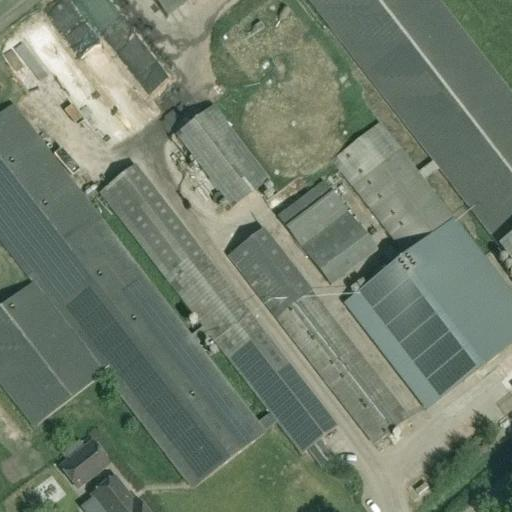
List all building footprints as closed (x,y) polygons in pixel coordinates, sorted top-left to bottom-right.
[(91,18),(105,11),(98,0),(86,0),(83,2),(91,18)] [(133,0),(119,7),(129,26),(144,18),(134,0),(133,0)] [(151,0),(162,14),(180,0),(151,0)] [(330,161),(401,252),(390,261),(393,266),(343,305),(427,413),(511,346),(511,297),(422,182),(438,169),(511,264),(511,97),(436,0),(306,0),(433,163),(417,175),(378,125),(330,161)] [(302,456),(308,451),(321,468),(333,459),(320,442),(337,429),(135,168),(100,195),(204,329),(191,339),(12,108),(0,117),(0,241),(34,285),(0,311),(0,384),(35,429),(104,376),(193,491),(265,435),(264,434),(277,424),(302,456)] [(176,137),(232,209),(268,181),(212,109),(176,137)] [(330,288),(376,253),(323,184),(278,220),(330,288)] [(408,420),(262,231),(228,257),(374,446),(408,420)] [(61,469),(77,489),(107,466),(92,446),(61,469)] [(104,511),(142,511),(135,502),(133,504),(114,480),(93,497),(104,511)]
